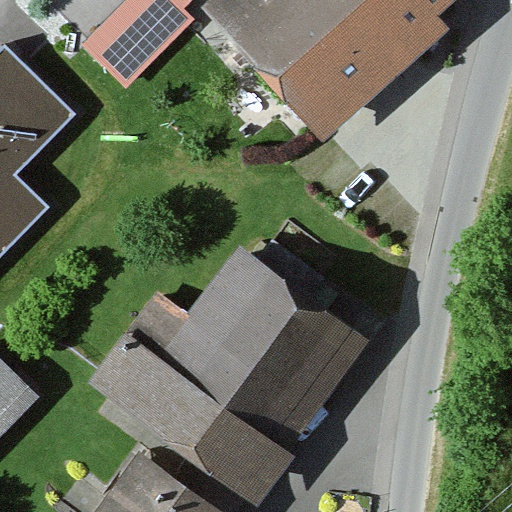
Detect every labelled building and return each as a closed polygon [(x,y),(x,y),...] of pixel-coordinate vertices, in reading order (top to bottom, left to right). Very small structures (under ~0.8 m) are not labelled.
[(192,0),(126,0),(81,46),(126,90),(195,19),(184,9),(192,0)] [(405,0),(217,0),(213,4),(322,134),(435,32),(405,0)] [(470,0),(405,0),(435,32),(470,0)] [(76,115),(6,46),(0,52),(0,256),(50,205),(18,174),(76,115)] [(357,352),(221,253),(173,320),(144,299),(80,386),(245,506),(357,352)] [(0,424),(21,404),(0,382),(0,424)] [(195,511),(122,458),(82,511),(195,511)]
